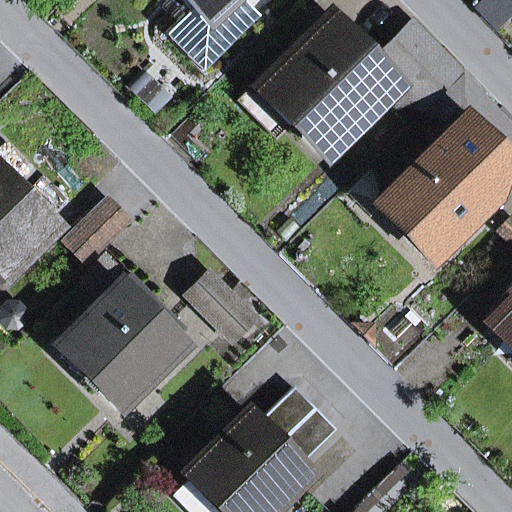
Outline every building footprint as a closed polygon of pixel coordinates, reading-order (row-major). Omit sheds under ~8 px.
[(180,0),(205,24),(229,0),(180,0)] [(489,25),(511,3),(511,0),(480,0),(472,7),(489,25)] [(359,126),(374,112),(364,101),(380,85),(325,30),(267,87),(322,143),(350,116),(359,126)] [(397,106),(409,118),(451,76),(409,33),(380,61),(405,86),(397,94),(397,106)] [(350,116),(322,143),(267,87),(258,78),(242,93),(290,141),(296,134),(323,162),(359,126),(350,116)] [(506,167),(474,135),(495,114),(461,80),(374,167),(395,188),(380,203),(427,250),(453,224),(461,233),(486,209),(508,169),(506,167)] [(506,167),(511,158),(511,130),(495,114),(474,135),(506,167)] [(52,229),(0,176),(0,273),(3,277),(52,229)] [(83,264),(126,221),(105,200),(62,242),(83,264)] [(161,353),(184,329),(129,275),(113,291),(116,294),(65,345),(69,349),(60,358),(81,379),(90,371),(116,398),(145,369),(154,379),(171,362),(161,353)] [(207,277),(186,297),(229,340),(250,319),(207,277)] [(511,284),(507,289),(511,294),(511,304),(495,321),(511,337),(511,284)] [(292,388),(249,430),(243,424),(170,497),(185,511),(222,511),(226,509),(229,511),(252,511),(266,498),(276,508),(301,483),(291,473),(334,431),(292,388)]
